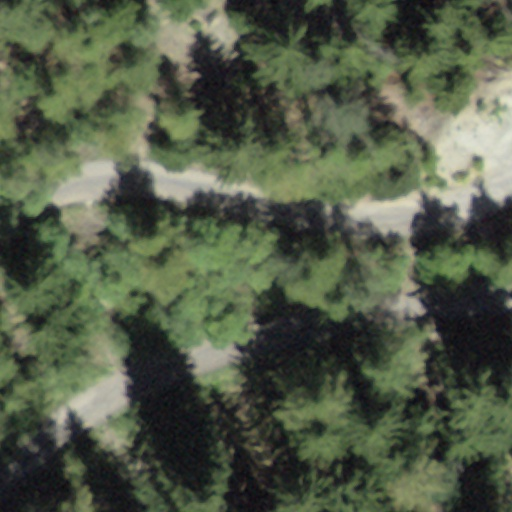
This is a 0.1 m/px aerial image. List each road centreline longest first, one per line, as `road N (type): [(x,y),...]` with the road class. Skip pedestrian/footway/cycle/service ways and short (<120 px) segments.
road 1 (track): [(0,482),(142,383),(218,354),(326,318),(511,292)]
road 2 (track): [(511,188),(448,217),(397,224),(169,179),(74,193),(0,225)]
